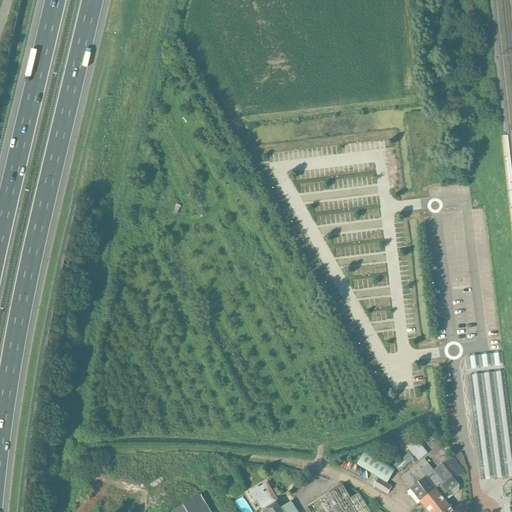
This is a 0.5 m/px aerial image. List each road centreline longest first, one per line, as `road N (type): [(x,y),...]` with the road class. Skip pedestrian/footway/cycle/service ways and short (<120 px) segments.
road 1 (motorway): [(0,421),(8,346),(86,0)]
road 2 (motorway): [(57,0),(0,250)]
road 3 (track): [(315,467),(226,452),(76,448)]
